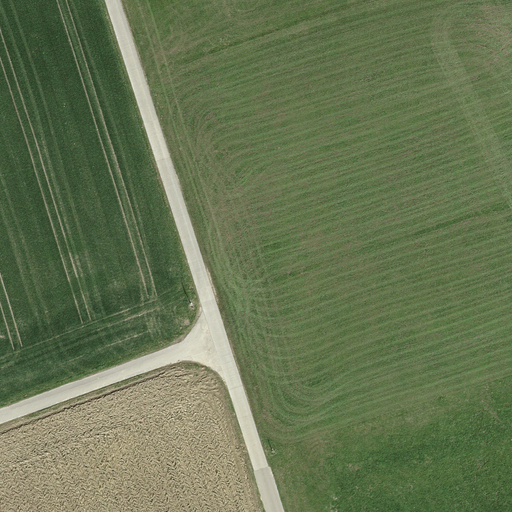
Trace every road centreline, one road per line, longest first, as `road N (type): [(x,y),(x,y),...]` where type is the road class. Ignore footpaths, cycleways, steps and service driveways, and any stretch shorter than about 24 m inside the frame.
road 1 (unclassified): [(272,511),(111,0)]
road 2 (track): [(218,341),(0,419)]
